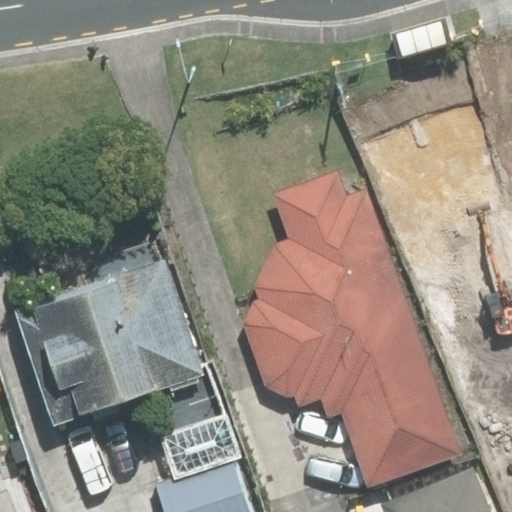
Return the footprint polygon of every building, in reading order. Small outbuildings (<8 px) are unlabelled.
[(446,43),(440,21),(396,35),(403,56),(446,43)] [(368,484),(455,452),(361,195),(343,201),(334,177),(279,197),(295,239),(275,246),(257,287),(257,299),(245,324),(267,385),(288,398),(295,396),(299,406),(322,398),(329,417),(342,412),(368,484)] [(485,197),(433,217),(511,430),(511,240),(502,244),(485,197)] [(56,424),(203,374),(165,260),(18,310),(56,424)] [(182,470),(243,449),(231,414),(170,434),(182,470)] [(157,486),(166,511),(251,511),(232,459),(157,486)] [(484,511),(470,475),(390,508),(391,511),(484,511)]
